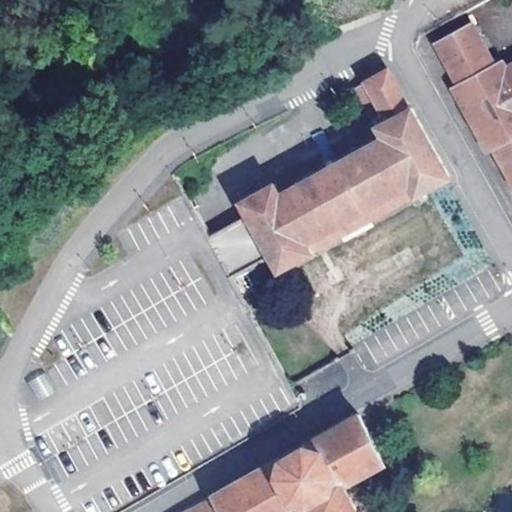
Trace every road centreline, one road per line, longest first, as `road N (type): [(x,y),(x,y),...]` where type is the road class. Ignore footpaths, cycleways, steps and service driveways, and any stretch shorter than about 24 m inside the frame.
road 1 (unclassified): [(400,35),(370,36),(177,145),(76,249),(1,398),(5,437),(51,511)]
road 2 (unclassified): [(511,311),(155,511)]
road 3 (unclassified): [(400,35),(407,63),(511,257)]
